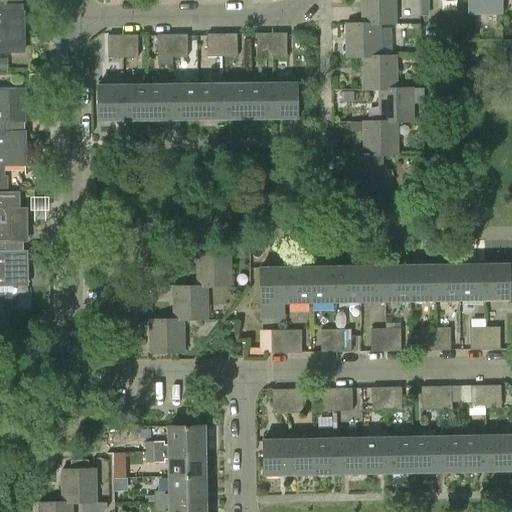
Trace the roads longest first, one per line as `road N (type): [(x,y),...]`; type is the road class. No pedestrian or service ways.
road 1 (residential): [(236,370),(79,367),(69,19)]
road 2 (residential): [(511,371),(236,370)]
road 3 (residential): [(69,19),(283,11),(304,0)]
road 4 (residential): [(241,511),(236,370)]
